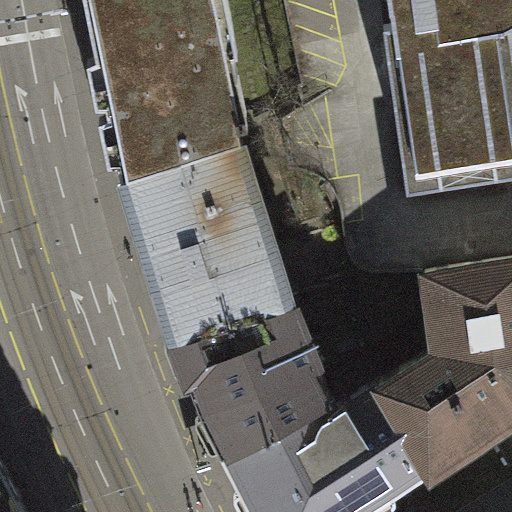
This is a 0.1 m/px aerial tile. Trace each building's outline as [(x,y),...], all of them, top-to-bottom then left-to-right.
[(84,0),(95,48),(84,59),(93,98),(105,98),(106,106),(97,115),(106,156),(117,156),(122,171),(242,136),(247,123),(233,52),(237,48),(226,0),(84,0)] [(511,0),(388,0),(391,16),(379,18),(404,183),(511,166),(511,22),(511,17),(511,16),(511,0)] [(242,136),(122,171),(169,333),(291,293),(242,136)] [(436,343),(377,378),(430,463),(511,413),(511,255),(425,267),(436,343)] [(200,403),(219,446),(327,393),(291,293),(169,333),(200,403)] [(334,404),(327,393),(219,446),(254,511),(351,511),(430,463),(377,378),(334,404)] [(0,511),(28,511),(0,455),(0,511)]
